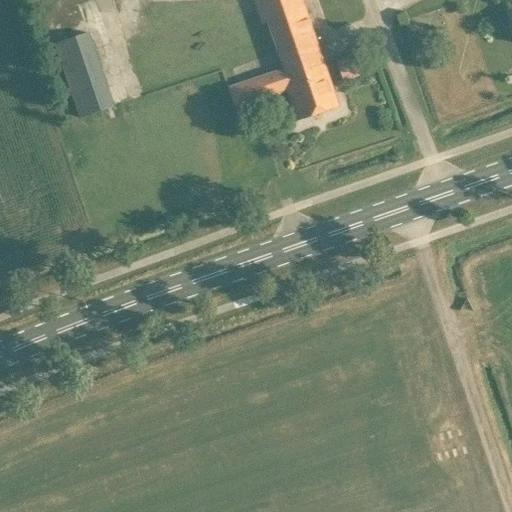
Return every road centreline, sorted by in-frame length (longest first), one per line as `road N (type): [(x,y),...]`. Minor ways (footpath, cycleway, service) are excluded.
road 1 (primary): [(0,356),(108,310),(409,208)]
road 2 (unclassified): [(511,505),(409,208)]
road 3 (unclassified): [(444,195),(373,0)]
